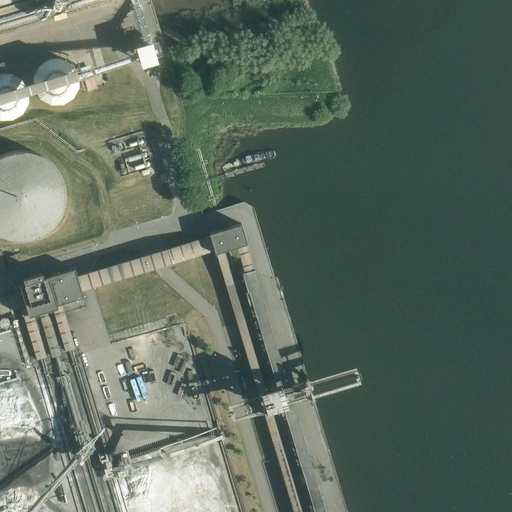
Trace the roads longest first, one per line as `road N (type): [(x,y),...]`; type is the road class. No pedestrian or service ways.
road 1 (unknown): [(186,225),(233,215),(247,223),(337,511)]
road 2 (unknown): [(277,511),(216,318),(144,237)]
